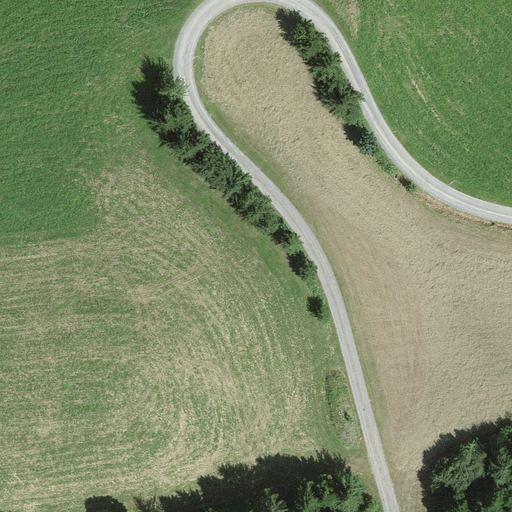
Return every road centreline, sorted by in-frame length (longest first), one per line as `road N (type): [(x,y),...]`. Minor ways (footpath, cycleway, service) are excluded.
road 1 (track): [(394,511),(331,293),(307,243),(279,203),(205,131),(186,92),(189,36),(229,0)]
road 2 (track): [(287,0),(332,38),(390,151),(418,183),(457,206),(511,217)]
